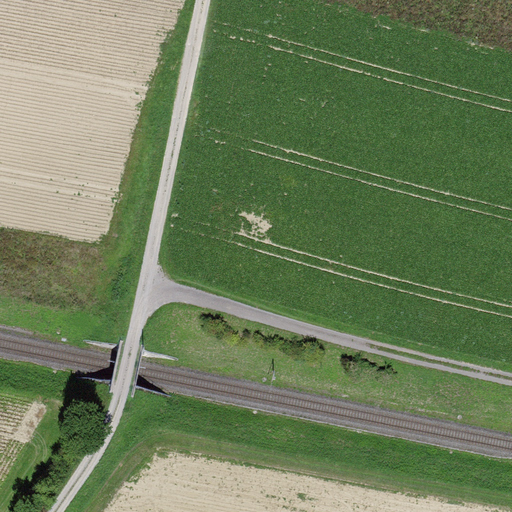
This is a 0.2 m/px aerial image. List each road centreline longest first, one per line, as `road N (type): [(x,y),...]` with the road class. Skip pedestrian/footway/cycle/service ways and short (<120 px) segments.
road 1 (track): [(154,289),(511,376)]
road 2 (track): [(154,289),(152,258),(205,0)]
road 3 (track): [(57,511),(109,431),(154,289)]
